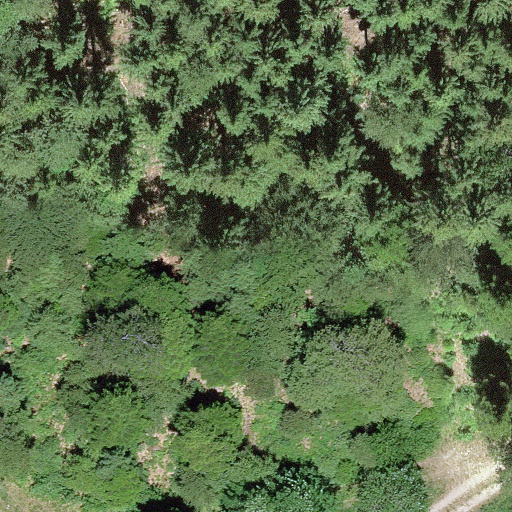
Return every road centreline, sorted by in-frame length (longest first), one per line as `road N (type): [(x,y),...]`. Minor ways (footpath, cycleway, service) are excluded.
road 1 (track): [(476,496),(306,511)]
road 2 (track): [(110,511),(0,454)]
